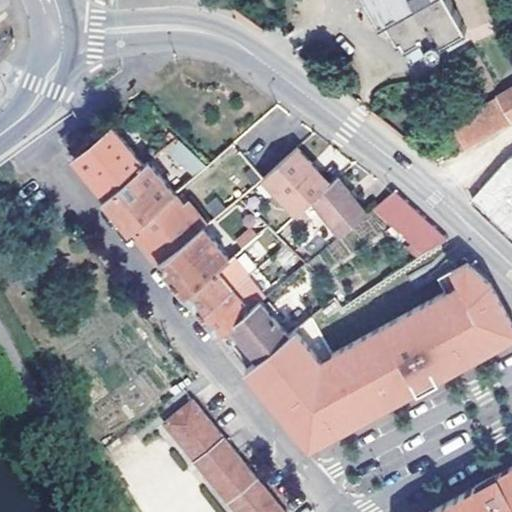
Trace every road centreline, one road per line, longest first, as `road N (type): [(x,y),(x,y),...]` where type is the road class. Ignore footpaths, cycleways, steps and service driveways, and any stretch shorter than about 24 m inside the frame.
road 1 (secondary): [(511,265),(410,174),(231,40),(175,27),(58,33)]
road 2 (residential): [(310,486),(44,164)]
road 3 (residential): [(511,373),(310,486)]
road 4 (residential): [(364,511),(511,427)]
road 5 (tertiary): [(0,135),(47,86),(58,33)]
